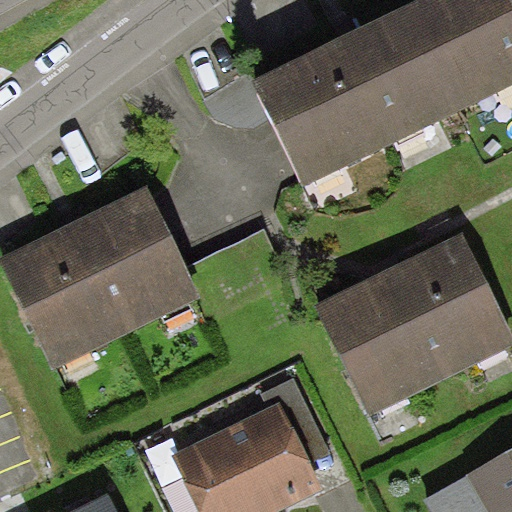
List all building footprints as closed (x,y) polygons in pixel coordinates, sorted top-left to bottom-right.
[(511,0),(435,0),(410,13),(462,118),(511,92),(511,0)] [(306,195),(462,118),(410,13),(254,90),(306,195)] [(148,190),(0,260),(0,265),(51,373),(201,301),(148,190)] [(511,347),(511,335),(463,237),(316,310),(369,418),(511,347)] [(262,395),(270,412),(280,407),(310,466),(332,455),(294,379),(262,395)] [(310,466),(280,407),(270,412),(172,459),(198,511),(279,511),(322,491),(310,466)] [(511,511),(511,451),(467,477),(468,478),(487,511),(511,511)] [(487,511),(468,478),(427,502),(432,511),(487,511)] [(86,508),(77,511),(117,511),(110,496),(86,508)]
